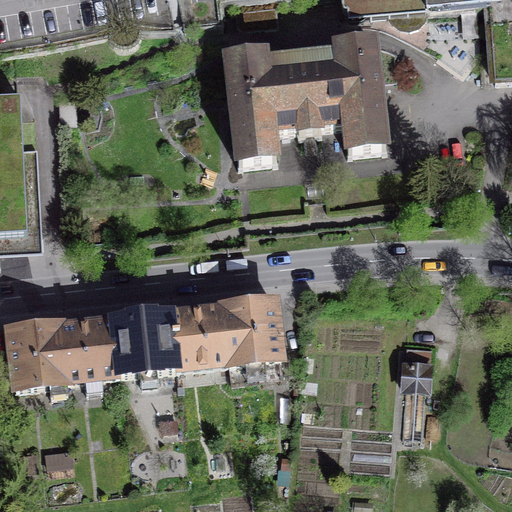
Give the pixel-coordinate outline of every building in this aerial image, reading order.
[(341,0),(342,7),(344,10),(347,12),(351,13),(356,11),(359,7),(359,2),(369,2),(370,16),(427,12),(426,0),(341,0)] [(511,0),(426,0),(427,12),(477,8),(489,6),(490,12),(511,11),(511,0)] [(464,80),(480,57),(477,8),(427,12),(370,16),(371,30),(389,35),(409,45),(442,64),(464,80)] [(511,11),(490,12),(495,89),(511,87),(511,11)] [(337,53),(338,58),(266,66),(265,61),(227,65),(239,168),(237,168),(238,173),(244,173),(244,172),(273,168),(273,170),(279,169),(278,164),(276,164),(274,140),(298,138),(298,143),(323,141),(322,135),(346,133),(348,156),(346,156),(347,162),(353,161),(353,160),(382,157),(382,158),(388,157),(387,151),(386,152),(379,88),(397,86),(394,62),(396,59),(381,52),(381,56),(375,56),(375,49),(337,53)] [(0,232),(25,231),(21,154),(38,153),(36,122),(19,123),(18,86),(0,87),(0,232)] [(74,128),(74,105),(61,106),(62,130),(74,128)] [(0,262),(43,260),(38,153),(21,154),(25,231),(0,232),(0,262)] [(257,370),(281,367),(275,309),(224,314),(225,317),(231,370),(232,388),(259,386),(257,370)] [(170,322),(176,377),(231,370),(225,317),(170,322)] [(115,328),(121,383),(140,381),(140,383),(157,381),(157,379),(176,377),(170,322),(156,324),(156,322),(129,325),(129,327),(115,328)] [(61,335),(67,389),(121,383),(115,328),(61,335)] [(10,338),(17,396),(67,391),(67,389),(61,335),(61,332),(10,338)] [(427,449),(433,362),(410,358),(404,447),(427,449)] [(68,456),(46,459),(48,471),(70,468),(68,456)]
